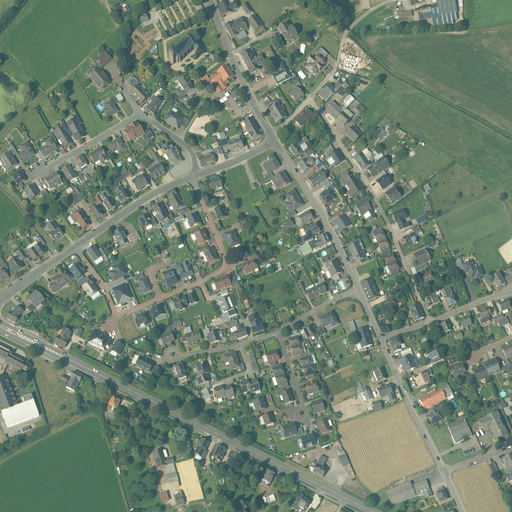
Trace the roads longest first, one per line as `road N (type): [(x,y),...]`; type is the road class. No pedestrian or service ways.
road 1 (primary): [(0,324),(373,511)]
road 2 (residential): [(270,134),(310,99),(319,109),(381,206),(430,322)]
road 3 (tertiary): [(358,290),(275,141)]
road 4 (residential): [(191,178),(226,262),(206,280),(159,299)]
road 5 (tertiary): [(444,470),(380,337)]
road 6 (tertiary): [(270,134),(209,0)]
road 7 (tertiary): [(191,178),(73,247)]
road 8 (residential): [(159,299),(116,315),(73,247)]
road 9 (residential): [(140,112),(35,174)]
